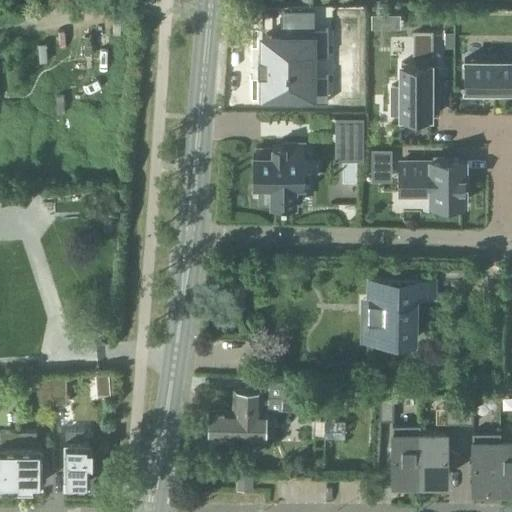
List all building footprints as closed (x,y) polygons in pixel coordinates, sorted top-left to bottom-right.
[(261,57),(257,57),(257,59),(261,59),(261,70),(257,70),(257,73),(261,73),(261,78),(263,78),(263,82),(262,82),(262,86),(263,86),(263,90),(262,90),(262,95),(264,95),(284,95),(284,99),(290,99),(290,100),(305,100),(305,99),(312,99),(312,95),(312,89),(312,77),(312,73),(312,57),(312,55),(312,52),(312,40),(312,35),(312,30),(312,11),(305,11),(301,11),(289,11),(285,11),(283,11),(283,15),(284,15),(284,24),(283,24),(283,30),(284,30),(284,35),(280,35),(268,35),(262,35),(262,39),(263,39),(263,51),(261,51),(261,57)] [(371,27),(398,27),(398,13),(371,13),(371,27)] [(400,85),(390,85),(391,113),(400,113),(400,116),(430,116),(430,114),(438,114),(438,100),(438,98),(435,98),(435,89),(438,89),(438,78),(438,65),(430,65),(430,62),(428,62),(428,56),(430,56),(430,32),(414,32),(414,56),(415,56),(415,62),(400,62),(400,85)] [(443,48),(453,48),(453,32),(443,32),(443,48)] [(511,58),(464,59),(464,89),(467,88),(467,94),(497,94),(497,89),(511,88),(511,58)] [(363,118),(335,118),(335,142),(363,142),(363,118)] [(255,155),(252,155),(252,184),(259,184),(259,202),(271,202),(271,204),(294,204),(294,202),(300,202),(300,184),(303,184),(303,142),(283,142),(283,145),(271,145),(271,147),(255,147),(255,155)] [(391,147),(371,147),(371,163),(391,163),(391,147)] [(431,161),(399,161),(399,193),(431,193),(431,202),(463,202),(463,158),(431,158),(431,161)] [(362,338),(407,339),(408,294),(421,294),(421,279),(369,278),(368,316),(362,316),(362,338)] [(53,376),(53,403),(66,403),(66,375),(53,376)] [(39,403),(53,403),(53,376),(39,376),(39,403)] [(282,409),(314,410),(315,386),(283,385),(282,409)] [(209,436),(265,437),(265,411),(260,410),(261,389),(234,389),(233,410),(209,409),(209,436)] [(379,396),(379,420),(393,419),(393,396),(379,396)] [(459,423),(458,399),(445,399),(445,423),(459,423)] [(472,399),(458,399),(459,423),(472,423),(472,399)] [(419,476),(420,432),(420,423),(392,424),(392,476),(419,476)] [(66,430),(66,439),(64,439),(64,475),(64,482),(74,482),(88,482),(88,460),(92,460),(92,444),(88,444),(88,439),(84,439),(84,430),(66,430)] [(17,484),(18,484),(18,431),(0,431),(0,445),(0,444),(0,482),(4,482),(17,482),(17,484)] [(18,431),(18,484),(33,484),(33,482),(42,482),(42,475),(42,444),(36,444),(36,431),(18,431)] [(499,484),(500,440),(500,431),(471,432),(472,484),(499,484)] [(446,432),(420,432),(419,476),(446,476),(446,432)] [(511,440),(500,440),(499,484),(511,484),(511,440)] [(237,487),(251,487),(252,472),(237,471),(237,487)]
